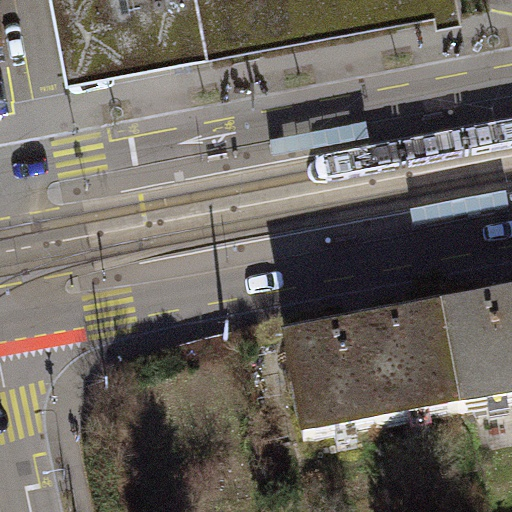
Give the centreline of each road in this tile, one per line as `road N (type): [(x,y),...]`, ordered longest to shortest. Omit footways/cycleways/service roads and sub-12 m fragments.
road 1 (secondary): [(511,80),(0,176)]
road 2 (secondary): [(0,331),(511,236)]
road 3 (residential): [(0,343),(33,511)]
